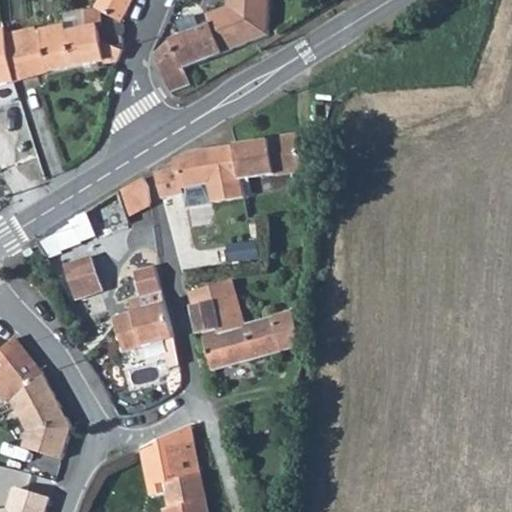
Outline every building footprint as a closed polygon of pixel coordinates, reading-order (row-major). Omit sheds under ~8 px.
[(100,0),(96,7),(98,8),(104,13),(122,22),(133,0),(100,0)] [(171,41),(157,54),(172,92),(192,85),(185,69),(222,54),(270,36),(271,0),(229,0),(229,7),(208,15),(212,24),(171,41)] [(37,28),(7,34),(16,82),(51,72),(106,61),(106,43),(104,18),(104,13),(98,8),(86,11),(87,29),(68,33),(67,26),(37,32),(37,28)] [(86,11),(65,15),(67,26),(68,33),(87,29),(86,11)] [(126,26),(104,18),(106,43),(106,61),(106,64),(119,62),(123,50),(126,26)] [(0,85),(16,82),(7,34),(6,29),(0,30),(0,85)] [(298,135),(237,145),(243,179),(304,170),(298,135)] [(165,168),(157,174),(164,199),(186,194),(188,208),(246,198),(243,179),(237,145),(214,148),(214,150),(198,152),(198,151),(193,151),(176,160),(176,163),(165,168)] [(146,179),(56,233),(64,252),(82,244),(81,240),(130,225),(130,217),(153,204),(151,188),(146,179)] [(49,261),(50,259),(64,253),(64,252),(56,233),(39,244),(49,261)] [(260,242),(230,246),(232,263),(261,258),(261,254),(264,253),(263,243),(260,244),(260,242)] [(94,258),(67,267),(77,298),(105,289),(94,258)] [(157,267),(136,273),(142,297),(130,301),(134,313),(114,318),(126,352),(167,340),(169,351),(178,350),(175,338),(157,267)] [(191,292),(195,306),(238,295),(234,281),(191,292)] [(238,295),(195,306),(192,306),(198,335),(203,334),(214,371),(284,352),(283,350),(303,344),(294,312),(246,325),(238,295)] [(2,351),(0,352),(0,392),(8,402),(16,396),(19,400),(45,375),(16,339),(2,351)] [(26,448),(64,460),(74,427),(68,417),(65,417),(60,409),(63,408),(45,375),(19,400),(15,403),(34,433),(26,448)] [(209,511),(207,497),(196,441),(182,439),(169,448),(175,480),(174,481),(176,490),(168,492),(171,508),(166,510),(166,511),(209,511)] [(55,492),(58,478),(33,472),(30,486),(55,492)] [(176,490),(174,481),(166,482),(168,492),(176,490)] [(0,511),(47,511),(52,498),(19,488),(15,490),(9,510),(0,511)]
